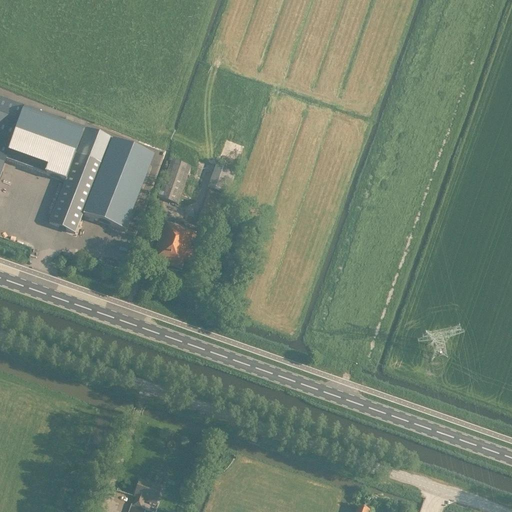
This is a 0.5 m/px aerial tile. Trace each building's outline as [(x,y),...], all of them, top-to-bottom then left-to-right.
[(0,172),(1,170),(0,169),(4,159),(4,160),(5,159),(5,160),(6,160),(15,163),(16,164),(16,163),(25,167),(26,167),(35,170),(36,171),(36,170),(45,173),(45,174),(50,175),(50,174),(61,178),(60,179),(65,181),(48,223),(58,226),(65,229),(74,233),(82,214),(98,221),(98,220),(109,224),(108,225),(124,231),(149,166),(143,152),(83,128),(23,107),(0,98),(0,172)] [(157,197),(177,204),(190,166),(171,159),(157,197)] [(196,224),(209,228),(216,209),(222,211),(227,196),(235,173),(215,165),(206,188),(209,189),(196,224)] [(185,229),(186,228),(165,221),(152,259),(181,269),(184,261),(192,263),(203,233),(200,232),(200,234),(185,229)] [(156,505),(162,487),(152,484),(153,482),(149,481),(148,482),(139,480),(133,497),(135,497),(132,504),(131,504),(127,511),(143,511),(145,509),(142,507),(144,501),(156,505)]
